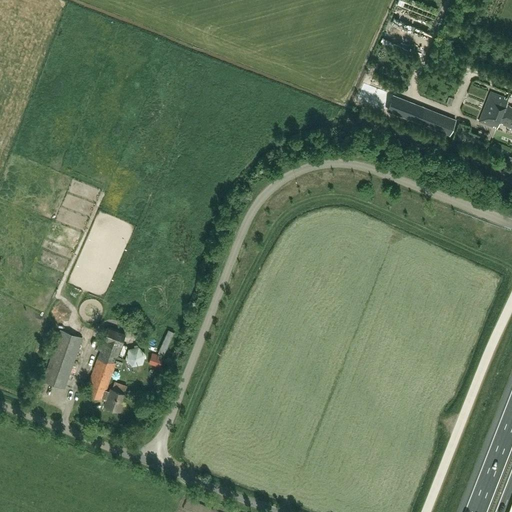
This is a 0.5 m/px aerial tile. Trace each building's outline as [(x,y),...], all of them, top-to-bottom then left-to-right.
[(511,107),(506,105),(509,99),(490,92),(479,121),(497,128),(499,123),(511,127),(511,107)] [(419,123),(425,107),(394,95),(388,111),(419,123)] [(365,96),(363,106),(373,108),(375,98),(365,96)] [(466,103),(476,107),(477,102),(468,98),(466,103)] [(455,119),(425,107),(419,123),(449,135),(455,119)] [(54,316),(55,327),(68,327),(68,315),(54,316)] [(106,390),(116,363),(114,362),(116,355),(118,355),(121,346),(126,333),(109,327),(105,340),(101,338),(97,351),(100,352),(89,384),(90,385),(87,393),(103,399),(103,398),(107,400),(105,406),(120,411),(126,394),(124,394),(127,385),(114,380),(110,391),(106,390)] [(65,388),(82,338),(60,330),(43,381),(65,388)] [(168,330),(158,353),(163,355),(173,332),(168,330)] [(142,364),(145,354),(138,346),(129,348),(126,359),(133,366),(142,364)] [(118,357),(123,360),(127,352),(122,349),(118,357)] [(160,367),(163,357),(152,354),(148,363),(160,367)]
